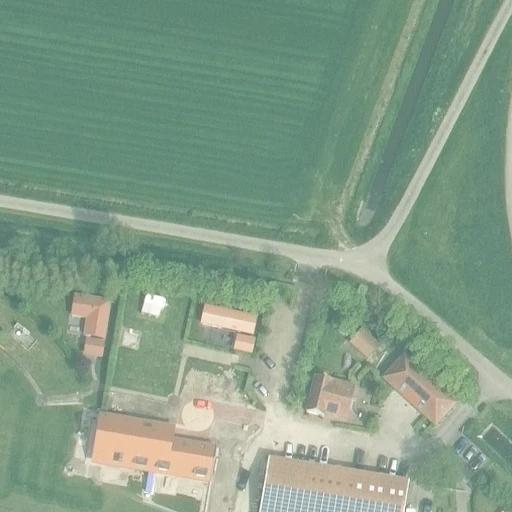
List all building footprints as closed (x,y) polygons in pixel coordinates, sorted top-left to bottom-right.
[(152,302),(168,306),(173,288),(157,284),(152,302)] [(109,303),(74,297),(71,316),(87,319),(84,337),(103,340),(109,303)] [(257,318),(204,306),(200,325),(253,336),(257,318)] [(359,331),(347,344),(366,361),(378,349),(359,331)] [(238,334),(234,349),(252,353),(255,338),(238,334)] [(86,338),(84,354),(102,357),(104,341),(86,338)] [(383,380),(434,427),(454,405),(403,358),(383,380)] [(315,377),(306,413),(345,423),(354,387),(315,377)] [(238,455),(124,437),(118,469),(231,491),(238,455)] [(265,461),(256,511),(400,511),(405,482),(265,461)] [(246,474),(240,511),(255,511),(261,476),(246,474)] [(511,511),(511,506),(506,500),(498,509),(500,511),(511,511)]
